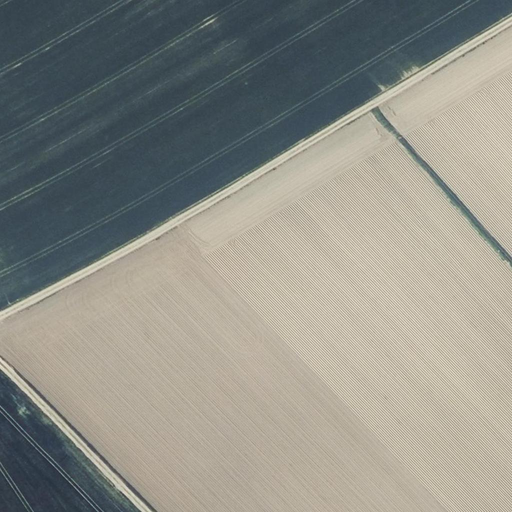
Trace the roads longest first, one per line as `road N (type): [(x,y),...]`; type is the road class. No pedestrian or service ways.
road 1 (track): [(0,317),(511,21)]
road 2 (track): [(0,362),(148,511)]
